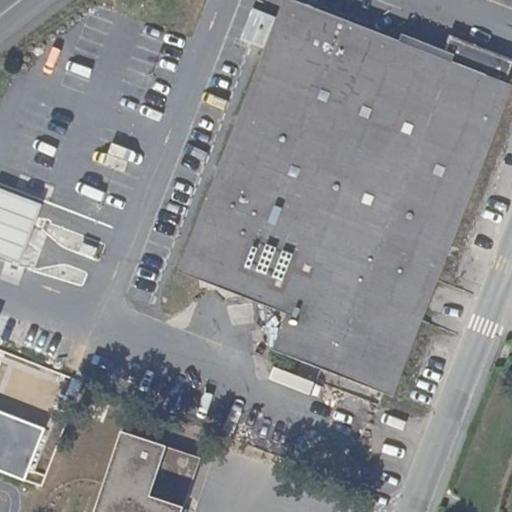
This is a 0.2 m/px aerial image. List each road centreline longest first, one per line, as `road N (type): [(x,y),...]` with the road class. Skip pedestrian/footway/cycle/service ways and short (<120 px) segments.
road 1 (residential): [(412,511),(489,303)]
road 2 (unknown): [(101,116),(47,92),(27,93),(0,148)]
